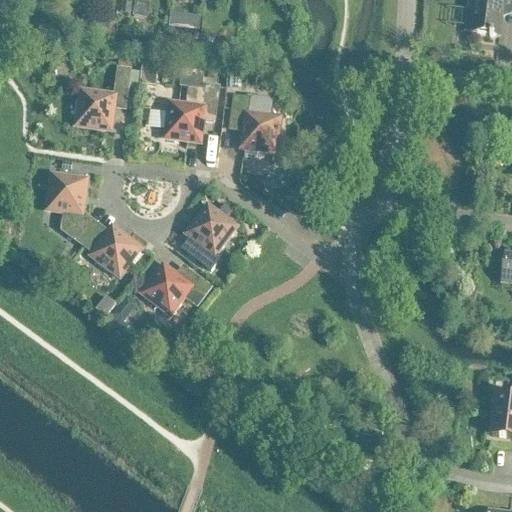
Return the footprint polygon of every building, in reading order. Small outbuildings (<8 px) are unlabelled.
[(511,5),(511,0),(471,0),(470,10),(473,10),(470,37),(500,41),(504,5),(511,5)] [(143,7),(136,6),(134,22),(141,23),(143,7)] [(202,19),(187,17),(185,32),(201,34),(202,19)] [(200,35),(193,34),(192,41),(199,42),(200,35)] [(120,67),(116,90),(129,92),(132,69),(120,67)] [(140,89),(155,90),(157,73),(158,70),(142,69),(142,71),(140,89)] [(181,76),(180,91),(188,92),(202,94),(204,78),(181,76)] [(241,92),(243,84),(231,82),(230,91),(241,92)] [(166,117),(164,133),(167,133),(166,143),(200,147),(203,124),(215,126),(219,92),(207,90),(207,94),(202,94),(188,92),(186,110),(171,108),(169,118),(166,117)] [(111,135),(114,114),(116,98),(98,96),(98,99),(81,96),(80,106),(77,105),(75,120),(78,121),(77,130),(111,135)] [(280,124),(270,122),(272,108),(269,104),(249,101),(248,104),(235,102),(231,129),(244,131),(241,153),(275,157),(280,124)] [(87,185),(53,181),(48,215),(64,217),(62,235),(76,245),(88,230),(81,225),(87,185)] [(218,261),(215,259),(231,239),(234,238),(235,238),(234,234),(236,232),(233,230),(233,227),(232,227),(229,227),(208,211),(187,239),(208,255),(201,264),(211,271),(218,261)] [(130,268),(132,270),(141,258),(138,256),(140,254),(113,233),(105,243),(96,236),(84,251),(94,258),(92,261),(99,267),(98,269),(110,278),(112,276),(120,282),(130,268)] [(511,257),(505,257),(501,288),(511,289),(511,257)] [(184,301),(197,311),(211,292),(201,285),(195,294),(164,271),(143,299),(164,314),(165,318),(169,318),(171,319),(172,317),(176,317),(176,316),(176,313),(184,301)] [(474,304),(477,288),(463,285),(459,301),(474,304)] [(130,322),(127,314),(119,313),(114,320),(115,322),(117,327),(123,328),(125,328),(130,322)] [(511,402),(497,401),(492,440),(511,442),(511,402)] [(382,467),(385,446),(383,445),(383,446),(380,446),(383,438),(375,435),(372,445),(360,444),(360,443),(358,442),(355,463),(357,464),(357,463),(358,463),(359,473),(368,472),(367,464),(380,465),(380,467),(382,467)] [(336,468),(340,440),(328,439),(325,466),(336,468)]
